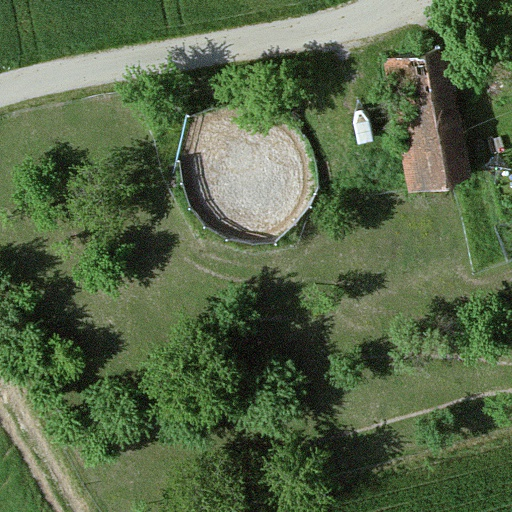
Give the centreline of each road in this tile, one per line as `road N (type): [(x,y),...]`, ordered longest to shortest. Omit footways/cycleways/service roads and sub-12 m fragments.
road 1 (unclassified): [(0,90),(369,20),(402,0)]
road 2 (track): [(0,402),(63,511)]
